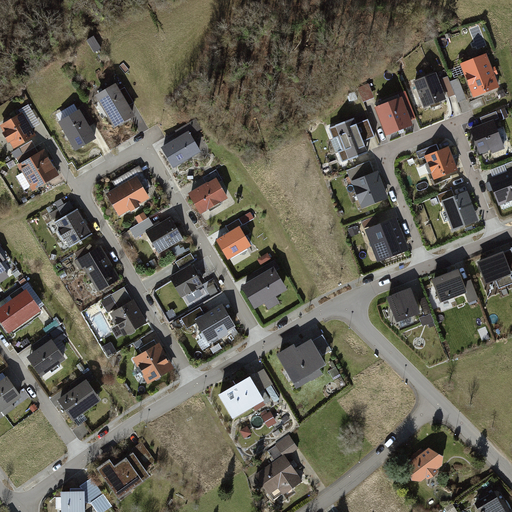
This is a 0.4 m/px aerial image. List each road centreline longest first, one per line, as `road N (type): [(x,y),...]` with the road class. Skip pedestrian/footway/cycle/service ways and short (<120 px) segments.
road 1 (residential): [(424,268),(390,149),(457,128),(498,239)]
road 2 (residential): [(264,346),(148,151),(136,149),(77,185)]
road 3 (residential): [(77,185),(195,386)]
road 4 (residential): [(439,400),(309,511)]
road 5 (residential): [(0,341),(83,458)]
road 6 (residential): [(195,386),(83,458)]
road 7 (residential): [(349,304),(439,400)]
